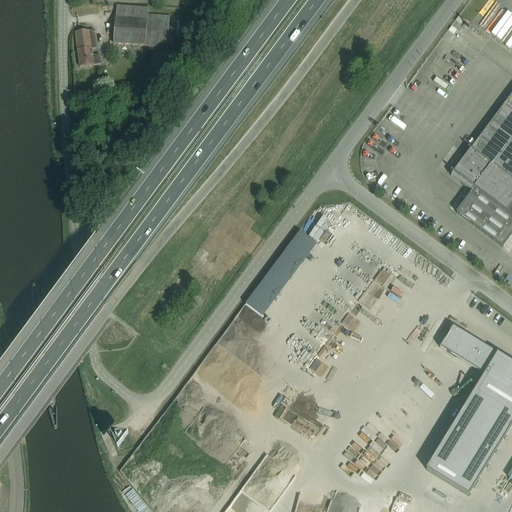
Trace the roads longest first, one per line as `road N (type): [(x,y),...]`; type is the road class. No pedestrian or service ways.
road 1 (unclassified): [(329,173),(170,383),(155,396),(127,396),(104,376),(92,347),(67,166),(63,0)]
road 2 (unclassified): [(0,455),(355,0)]
road 3 (motorway): [(0,426),(316,0)]
road 4 (motorway): [(287,0),(0,386)]
road 5 (unclassified): [(329,173),(511,306)]
road 6 (unknown): [(347,407),(290,362),(282,341),(290,309),(340,239)]
road 7 (unclassified): [(455,0),(329,173)]
road 8 (unclassified): [(13,511),(0,352)]
road 9 (unknown): [(416,488),(432,421),(407,342)]
